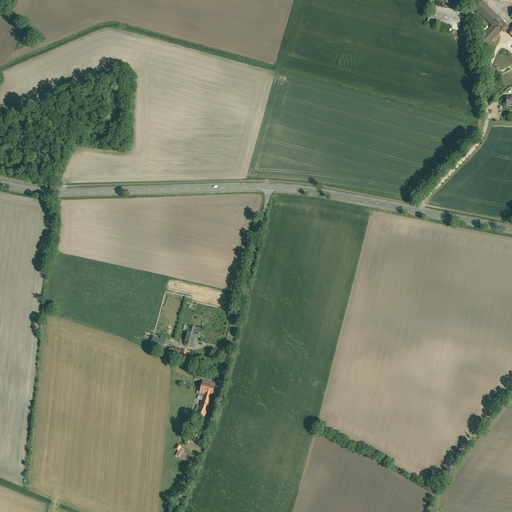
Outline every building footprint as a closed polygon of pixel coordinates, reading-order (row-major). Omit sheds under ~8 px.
[(509,26),(484,1),(480,5),(475,9),(478,12),(493,27),(483,36),(480,39),(487,47),(504,31),(509,26)] [(460,11),(431,6),(428,26),(459,31),(462,16),(463,12),(460,11)] [(203,330),(189,326),(184,344),(194,347),(197,337),(200,338),(203,330)] [(160,340),(153,338),(151,348),(150,349),(151,350),(163,353),(165,345),(167,339),(161,338),(160,340)] [(171,347),(165,345),(163,353),(163,354),(169,355),(171,347)] [(171,347),(169,355),(168,356),(172,357),(179,359),(182,349),(171,346),(171,347)] [(191,352),(183,350),(181,357),(187,358),(188,354),(190,355),(191,352)] [(203,423),(210,409),(216,386),(203,382),(201,392),(198,400),(202,401),(201,407),(195,419),(203,423)] [(179,452),(176,457),(190,464),(193,458),(184,453),(185,451),(182,449),(183,447),(178,445),(176,450),(179,452)]
